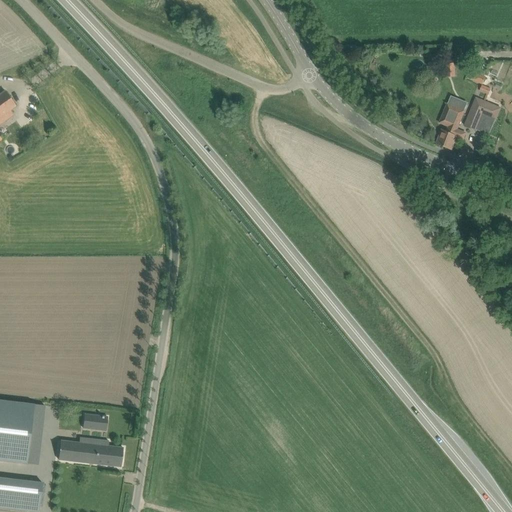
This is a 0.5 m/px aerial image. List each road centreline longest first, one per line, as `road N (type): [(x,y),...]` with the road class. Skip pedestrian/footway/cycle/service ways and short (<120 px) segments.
road 1 (primary): [(502,511),(225,173),(66,0)]
road 2 (unclassified): [(133,511),(169,289),(163,189),(122,114),(15,0)]
road 3 (tertiary): [(511,195),(374,134),(312,75),(264,0)]
road 4 (track): [(95,0),(132,29),(268,89),(301,82)]
